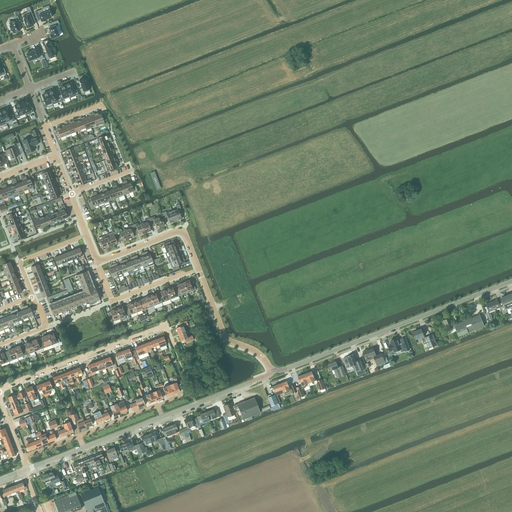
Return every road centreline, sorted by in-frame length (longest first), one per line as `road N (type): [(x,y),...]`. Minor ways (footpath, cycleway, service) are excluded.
road 1 (residential): [(97,262),(183,229),(227,340),(258,353),(274,371)]
road 2 (tertiary): [(274,371),(511,281)]
road 3 (residential): [(0,389),(166,325)]
road 4 (residential): [(97,262),(113,301),(191,270)]
road 5 (tertiary): [(162,416),(274,371)]
